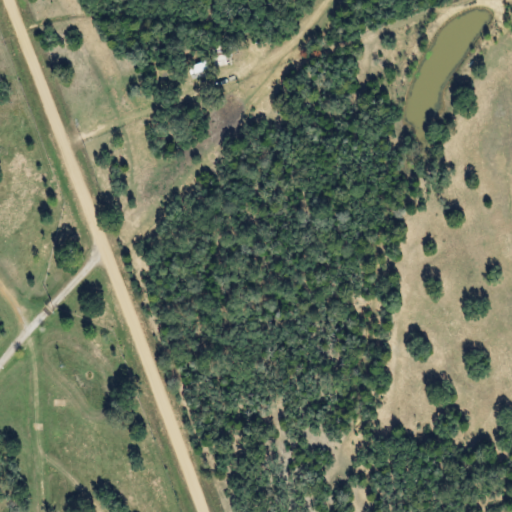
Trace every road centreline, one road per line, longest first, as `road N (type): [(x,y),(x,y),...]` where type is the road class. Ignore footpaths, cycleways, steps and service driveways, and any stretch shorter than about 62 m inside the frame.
road 1 (residential): [(99,220),(114,205),(125,160),(199,131),(302,0)]
road 2 (residential): [(209,511),(99,220)]
road 3 (residential): [(99,220),(15,0)]
road 4 (residential): [(125,160),(111,146),(89,28),(75,0)]
road 5 (residential): [(0,337),(13,287),(51,273),(99,220)]
